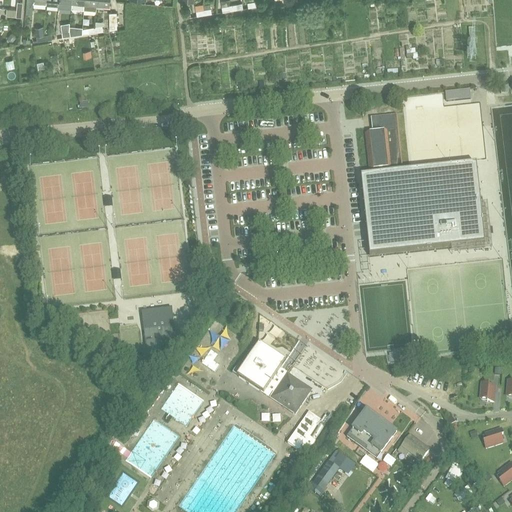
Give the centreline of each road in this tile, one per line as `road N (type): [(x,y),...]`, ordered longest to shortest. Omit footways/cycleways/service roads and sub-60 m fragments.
road 1 (residential): [(0,135),(331,95)]
road 2 (residential): [(377,381),(362,372),(359,355),(331,95)]
road 3 (residential): [(331,95),(511,75)]
road 4 (residential): [(405,511),(437,464),(441,440),(421,411),(377,381)]
road 5 (residential): [(377,381),(392,379),(470,418),(511,414)]
